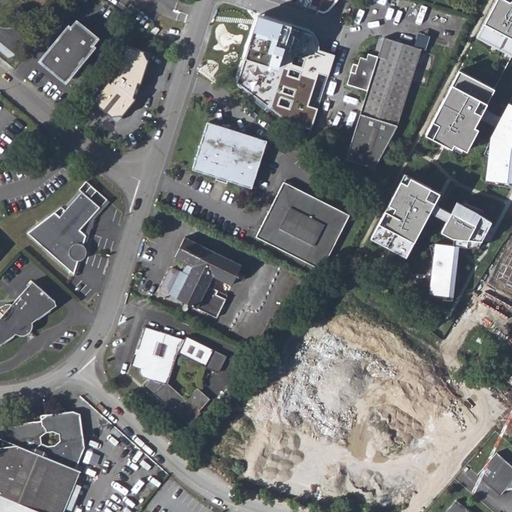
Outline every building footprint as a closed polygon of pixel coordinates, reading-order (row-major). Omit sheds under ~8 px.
[(462,154),(511,57),(511,0),(496,0),(426,134),(462,154)] [(70,25),(46,55),(71,75),(95,45),(93,44),(98,36),(78,20),(72,27),(70,25)] [(158,35),(162,30),(156,27),(153,32),(158,35)] [(252,91),(276,98),(272,110),(301,119),(314,77),(285,68),(283,75),(274,72),(283,42),(253,33),(251,36),(249,39),(247,41),(246,42),(243,42),(240,42),(237,42),(234,42),(225,72),(255,81),(252,91)] [(359,61),(357,69),(355,76),(350,75),(346,87),(366,94),(359,117),(345,162),(373,172),(396,129),(421,52),(383,41),(377,59),(367,57),(365,63),(359,61)] [(93,102),(116,120),(137,95),(149,58),(131,52),(125,50),(122,61),(116,79),(110,87),(107,85),(93,102)] [(511,102),(510,101),(491,134),(486,178),(511,180),(511,102)] [(268,144),(209,125),(193,173),(252,192),(268,144)] [(440,191),(405,173),(370,238),(406,258),(440,191)] [(349,215),(284,184),(256,240),(317,268),(328,256),(349,215)] [(86,236),(81,232),(101,209),(83,193),(61,218),(56,214),(28,234),(74,276),(79,262),(82,261),(85,257),(86,251),(84,247),(86,236)] [(476,209),(456,199),(441,230),(453,237),(453,242),(435,241),(430,297),(453,299),(459,245),(465,246),(478,248),(492,220),(476,209)] [(170,298),(218,321),(226,303),(212,296),(219,282),(232,289),(242,268),(184,241),(174,261),(189,268),(185,277),(181,274),(173,271),(171,272),(160,294),(170,298)] [(511,250),(498,279),(511,285),(511,250)] [(32,281),(11,304),(6,304),(0,306),(0,345),(16,334),(21,335),(28,333),(32,328),(32,323),(56,306),(32,281)] [(179,357),(206,370),(215,353),(188,340),(185,346),(183,345),(184,344),(171,339),(172,337),(162,334),(161,337),(149,333),(147,341),(145,340),(141,353),(143,354),(141,361),(134,358),(131,368),(141,372),(141,374),(141,377),(142,378),(145,380),(150,382),(149,386),(146,389),(154,396),(153,397),(166,409),(168,407),(190,426),(199,416),(198,415),(209,402),(196,390),(185,403),(165,387),(163,386),(170,377),(168,375),(175,367),(172,365),(179,357)] [(227,359),(215,353),(206,370),(219,377),(227,359)] [(42,419),(42,420),(0,425),(3,447),(0,446),(0,511),(64,511),(81,470),(76,468),(78,464),(85,447),(81,414),(73,411),(47,414),(42,419)] [(511,466),(497,453),(477,476),(501,496),(508,488),(511,488),(511,466)] [(467,511),(456,502),(447,511),(467,511)]
